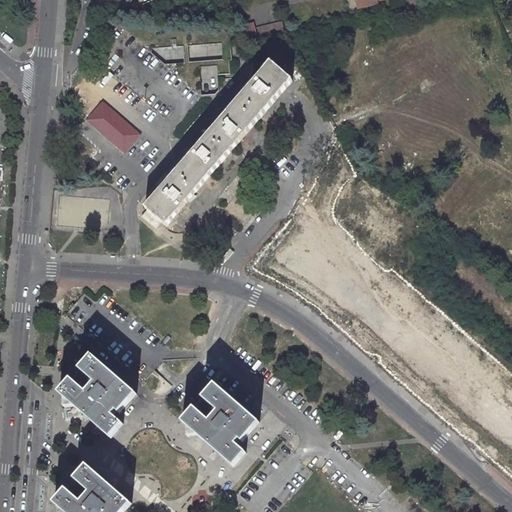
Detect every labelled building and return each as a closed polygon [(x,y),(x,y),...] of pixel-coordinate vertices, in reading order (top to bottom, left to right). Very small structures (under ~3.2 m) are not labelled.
[(368,8),(379,6),(378,2),(385,0),(357,0),(358,5),(367,2),(368,8)] [(404,0),(406,8),(424,4),(423,0),(404,0)] [(287,35),(284,22),(277,24),(280,37),(287,35)] [(277,24),(255,29),(258,42),(280,37),(277,24)] [(258,42),(255,29),(255,26),(247,27),(251,44),(258,42)] [(105,101),(88,120),(126,153),(143,134),(105,101)] [(379,259),(391,247),(369,227),(357,240),(379,259)] [(61,392),(112,437),(124,423),(113,414),(118,409),(121,412),(136,394),(138,392),(93,354),(83,366),(82,366),(78,373),(71,379),(72,379),(61,392)] [(198,433),(235,466),(247,452),(236,443),(241,438),(243,440),(260,423),(215,383),(204,396),(203,395),(200,402),(193,406),(194,408),(183,421),(188,425),(198,433)] [(198,433),(188,425),(190,432),(198,433)] [(121,511),(131,501),(87,464),(76,477),(75,476),(71,483),(64,487),(66,488),(54,502),(59,505),(66,511),(121,511)]
